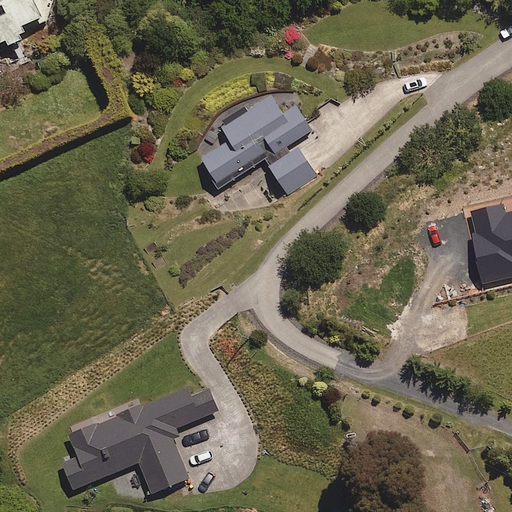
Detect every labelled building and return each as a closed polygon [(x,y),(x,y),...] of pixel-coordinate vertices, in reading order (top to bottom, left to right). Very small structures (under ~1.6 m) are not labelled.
[(9,49),(24,42),(22,40),(29,37),(26,30),(49,19),(53,6),(50,0),(47,0),(43,2),(42,0),(0,0),(0,47),(0,48),(7,45),(9,49)] [(102,87),(77,84),(76,96),(100,100),(102,87)] [(82,98),(60,95),(58,108),(81,110),(82,98)] [(266,162),(286,194),(314,177),(294,145),(314,132),(300,109),(286,118),(276,101),(223,134),(229,144),(202,162),(220,191),(266,162)] [(63,112),(29,111),(28,123),(63,124),(63,112)] [(33,128),(11,126),(10,138),(32,140),(33,128)] [(143,408),(142,405),(118,415),(119,417),(71,436),(80,458),(64,464),(75,491),(141,465),(153,496),(191,481),(176,443),(182,441),(178,431),(220,415),(211,392),(193,399),(189,390),(143,408)]
